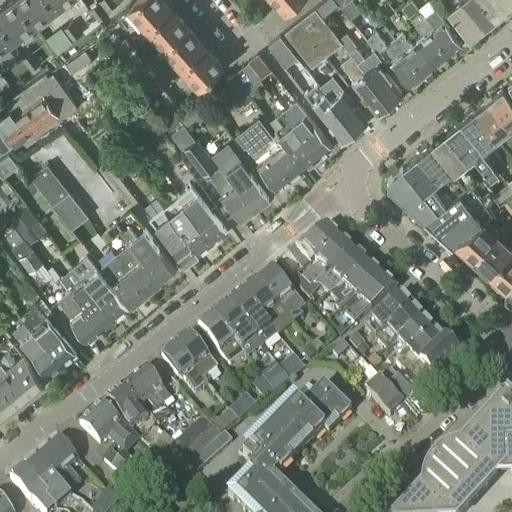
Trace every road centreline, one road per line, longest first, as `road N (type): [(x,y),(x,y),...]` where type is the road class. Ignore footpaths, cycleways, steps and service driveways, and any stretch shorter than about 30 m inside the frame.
road 1 (residential): [(0,453),(334,189)]
road 2 (residential): [(511,345),(334,189)]
road 3 (residential): [(334,189),(511,44)]
road 4 (residential): [(347,511),(511,363)]
